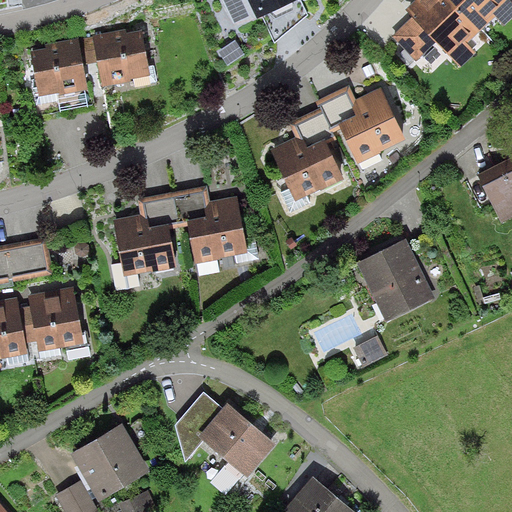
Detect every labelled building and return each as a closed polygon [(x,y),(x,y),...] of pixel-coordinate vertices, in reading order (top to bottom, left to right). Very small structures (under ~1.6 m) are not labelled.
[(251,8),(247,0),(219,0),(229,19),(251,8)] [(247,0),(251,8),(267,0),(247,0)] [(474,27),(448,0),(410,0),(400,9),(407,16),(431,41),(455,66),(469,52),(459,42),(474,27)] [(448,0),(474,27),(491,11),(501,21),(511,9),(511,6),(505,0),(448,0)] [(414,58),(431,41),(407,16),(390,32),(414,58)] [(134,29),(88,37),(89,39),(93,60),(96,80),(121,75),(121,72),(141,68),(134,29)] [(76,63),(72,42),(72,39),(25,48),(32,86),(53,82),(54,87),(80,82),(76,63)] [(93,60),(89,39),(72,42),(76,63),(93,60)] [(229,40),(214,48),(221,60),(236,52),(229,40)] [(355,109),(351,98),(346,86),(314,99),(317,107),(323,122),(335,117),(355,109)] [(395,137),(375,88),(351,98),(355,109),(335,117),(351,155),(395,137)] [(323,122),(317,107),(287,119),(294,136),(297,144),(319,135),(328,132),(323,122)] [(335,173),(319,135),(297,144),(294,136),(270,145),(289,192),(335,173)] [(511,152),(475,169),(497,219),(511,212),(511,152)] [(173,221),(184,219),(205,215),(203,202),(200,188),(168,194),(173,221)] [(173,221),(168,194),(133,200),(136,213),(138,227),(160,223),(173,221)] [(240,246),(230,197),(203,202),(205,215),(184,219),(191,255),(240,246)] [(166,258),(160,223),(138,227),(136,213),(110,218),(119,267),(166,258)] [(380,316),(429,293),(402,237),(353,260),(380,316)] [(0,285),(55,275),(48,239),(0,248),(0,285)] [(72,286),(28,295),(30,307),(37,342),(39,353),(84,344),(72,286)] [(26,345),(19,310),(17,298),(0,301),(0,369),(3,369),(2,362),(28,357),(26,345)] [(37,342),(30,307),(19,310),(26,345),(37,342)] [(371,336),(352,346),(361,364),(380,354),(371,336)] [(224,411),(205,395),(177,426),(186,462),(202,443),(247,480),(277,445),(229,404),(224,411)] [(71,458),(98,503),(150,472),(123,427),(71,458)] [(352,511),(314,479),(286,511),(352,511)] [(82,481),(55,495),(64,511),(98,511),(99,511),(82,481)] [(149,490),(119,505),(122,511),(156,511),(160,511),(149,490)]
